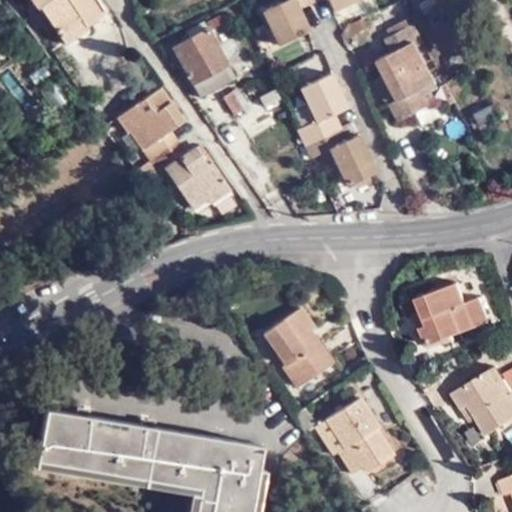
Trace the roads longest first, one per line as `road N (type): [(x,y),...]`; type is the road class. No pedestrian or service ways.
road 1 (residential): [(279,239),(107,0)]
road 2 (residential): [(416,243),(324,21)]
road 3 (residential): [(173,263),(0,362)]
road 4 (residential): [(259,401),(173,263)]
road 5 (residential): [(416,243),(279,239)]
